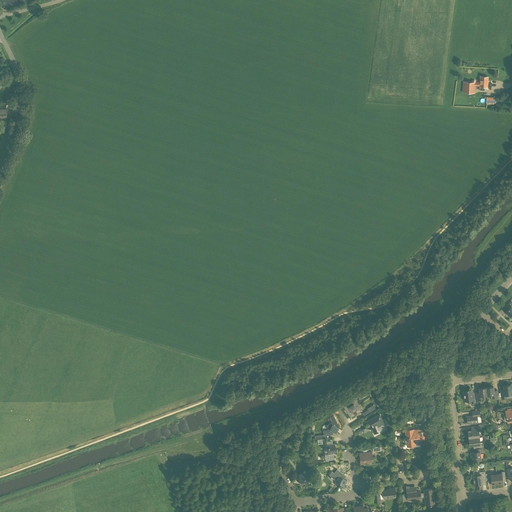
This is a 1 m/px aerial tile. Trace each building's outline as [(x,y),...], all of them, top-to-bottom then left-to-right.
[(6,10),(33,0),(4,0),(3,0),(6,10)] [(463,81),(462,92),(475,92),(475,85),(479,85),(479,86),(480,86),(479,90),(485,90),(485,87),(488,87),(488,83),(488,80),(489,76),(479,75),(479,82),(476,82),(472,82),(463,81)] [(501,398),(506,398),(506,394),(511,394),(510,384),(503,385),(504,389),(500,390),(501,398)] [(491,399),(498,398),(497,391),(494,391),(493,386),(486,387),(487,395),(491,395),(491,399)] [(483,395),(487,395),(486,387),(479,388),(479,392),(476,393),(476,400),(484,399),(483,395)] [(472,395),(471,389),(467,389),(467,390),(463,390),(464,401),(471,400),(472,403),(475,402),(474,394),(472,395)] [(362,410),(355,399),(344,406),(351,417),(352,412),(355,410),(357,413),(362,410)] [(368,409),(366,411),(368,414),(376,409),(373,404),(367,408),(368,409)] [(477,423),(478,426),(481,425),(487,425),(486,421),(478,422),(477,416),(480,416),(480,410),(472,411),(472,415),(465,416),(466,420),(467,420),(467,424),(477,423)] [(386,425),(381,417),(380,414),(376,415),(368,420),(370,424),(374,425),(375,427),(371,429),(374,434),(379,432),(378,432),(383,429),(389,431),(388,429),(390,427),(389,424),(386,425)] [(335,432),(338,427),(337,426),(338,424),(337,421),(334,415),(329,417),(332,422),(327,425),(328,430),(323,430),(324,435),(330,435),(330,434),(333,434),(334,432),(335,432)] [(481,431),(481,425),(478,426),(474,426),(474,430),(468,431),(469,438),(479,437),(478,431),(481,431)] [(415,444),(420,443),(421,448),(423,449),(426,449),(428,447),(426,428),(414,429),(413,428),(405,429),(406,437),(405,437),(404,438),(405,441),(405,442),(407,442),(410,442),(411,446),(415,445),(415,444)] [(481,447),(484,447),(483,447),(483,442),(480,442),(479,437),(469,438),(469,445),(476,444),(476,448),(480,448),(481,447)] [(325,445),(325,452),(328,452),(329,460),(334,459),(334,453),(337,453),(337,447),(335,448),(335,444),(332,444),(332,442),(327,443),(327,445),(325,445)] [(480,448),(476,448),(475,448),(475,451),(470,452),(471,457),(472,457),(472,460),(480,459),(479,452),(482,452),(482,451),(485,451),(484,447),(481,447),(480,448)] [(361,464),(369,463),(369,460),(373,460),(372,451),(359,453),(361,464)] [(339,475),(341,472),(337,469),(334,473),(332,471),(329,475),(331,476),(331,477),(336,481),(336,484),(341,488),(346,481),(339,475)] [(482,485),(482,480),(486,479),(485,474),(485,473),(485,471),(479,472),(480,475),(473,475),(474,486),(482,485)] [(496,473),(497,483),(503,483),(503,481),(506,481),(505,471),(502,471),(502,473),(496,473)] [(491,479),(491,484),(497,483),(496,473),(496,472),(485,473),(485,474),(486,479),(491,479)] [(309,483),(309,480),(311,477),(308,475),(308,473),(299,474),(299,477),(297,479),(300,481),(300,483),(304,482),(303,482),(305,481),(306,483),(309,483)] [(396,497),(395,488),(389,488),(389,489),(383,490),(383,492),(380,493),(379,492),(373,493),(374,502),(381,501),(380,499),(396,497)] [(435,504),(433,488),(424,489),(424,493),(420,494),(420,491),(407,493),(408,500),(421,498),(421,497),(425,497),(425,501),(427,501),(427,504),(435,504)]
